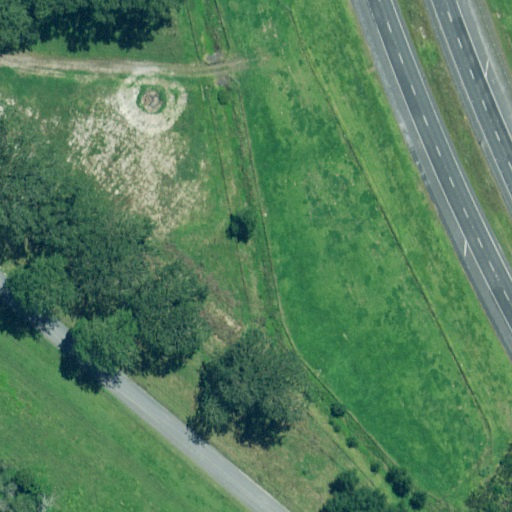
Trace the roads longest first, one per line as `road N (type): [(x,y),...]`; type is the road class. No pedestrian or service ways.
road 1 (unclassified): [(0,279),(274,511)]
road 2 (motorway): [(511,308),(377,0)]
road 3 (motorway): [(443,0),(511,167)]
